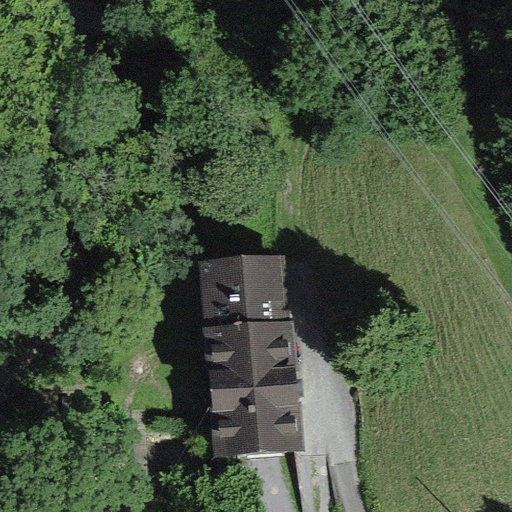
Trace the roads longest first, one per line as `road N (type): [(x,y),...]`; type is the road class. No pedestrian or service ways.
road 1 (track): [(396,0),(296,146),(297,249),(313,275)]
road 2 (residential): [(369,511),(313,275)]
